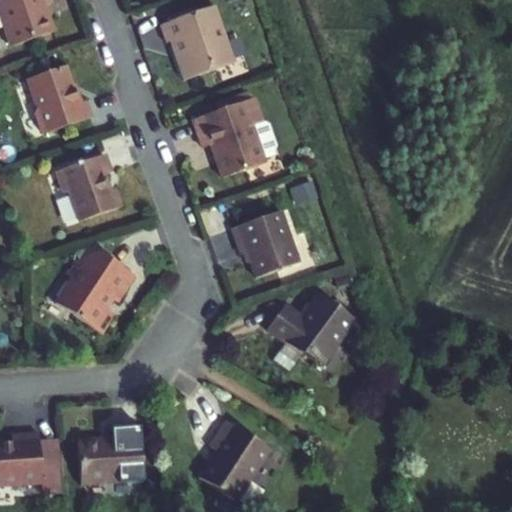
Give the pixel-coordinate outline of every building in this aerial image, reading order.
[(49,0),(0,0),(0,16),(11,47),(54,32),(45,6),(51,4),(49,0)] [(213,8),(161,25),(167,44),(173,41),(177,53),(175,54),(184,81),(233,64),(213,8)] [(79,105),(65,67),(28,80),(37,108),(34,115),(40,131),(46,134),(91,118),(86,102),(79,105)] [(218,112),(251,100),(248,91),(215,103),(218,112)] [(218,112),(193,121),(203,149),(211,146),(223,179),(265,164),(263,158),(273,154),(273,152),(275,147),(267,126),(263,124),(254,99),(251,100),(218,112)] [(69,192),(79,222),(119,208),(113,189),(108,191),(103,175),(110,173),(104,156),(57,172),(64,193),(69,192)] [(319,182),(297,186),(300,203),(322,198),(319,182)] [(281,212),(231,229),(240,256),(242,255),(247,254),(250,264),(256,279),(299,264),(281,212)] [(81,263),(76,260),(66,274),(72,278),(55,302),(99,333),(113,314),(105,308),(111,299),(116,302),(134,276),(98,252),(85,258),(81,263)] [(247,254),(242,255),(245,266),(250,264),(247,254)] [(284,306),(266,332),(284,345),(300,356),(301,357),(305,351),(323,364),(354,322),(317,295),(301,318),(284,306)] [(300,356),(284,345),(272,361),(288,372),(300,356)] [(209,447),(216,452),(198,479),(235,503),(269,451),(226,422),(209,447)] [(111,439),(77,442),(80,485),(143,480),(139,427),(110,429),(111,439)] [(0,486),(41,484),(38,441),(37,434),(10,436),(11,443),(0,444),(0,486)] [(38,441),(41,484),(42,497),(62,496),(58,440),(38,441)]
